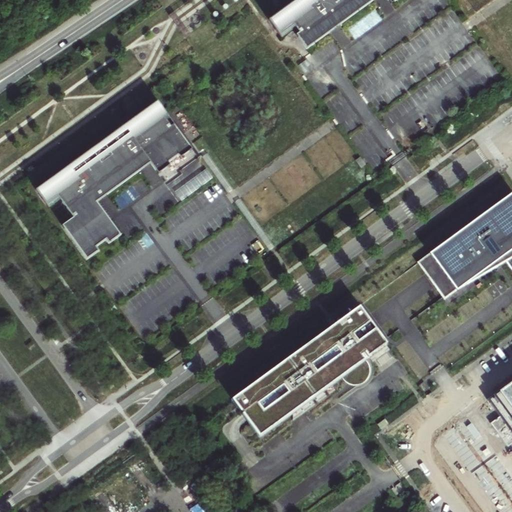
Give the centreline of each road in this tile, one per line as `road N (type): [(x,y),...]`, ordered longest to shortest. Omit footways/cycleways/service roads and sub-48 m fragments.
road 1 (residential): [(505,138),(182,373)]
road 2 (residential): [(101,422),(0,284)]
road 3 (unclassified): [(511,365),(430,424),(422,455)]
